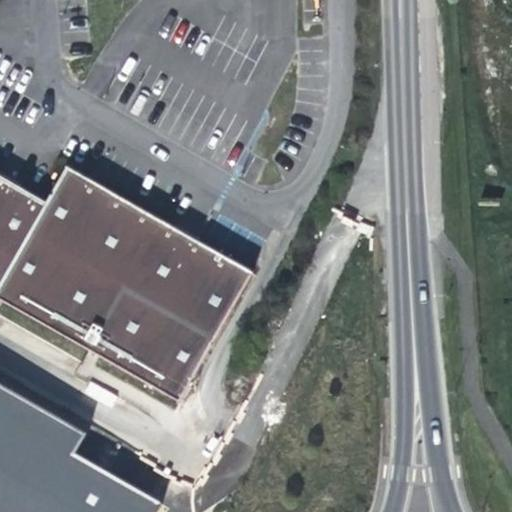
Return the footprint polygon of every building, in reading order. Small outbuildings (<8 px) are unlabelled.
[(0,170),(0,171),(0,176),(24,190),(27,186),(10,176),(0,170)] [(72,170),(51,206),(0,296),(0,299),(182,405),(257,277),(203,245),(177,231),(72,170)] [(0,296),(51,206),(24,190),(0,176),(0,296)] [(180,226),(177,231),(203,245),(206,241),(180,226)] [(0,384),(0,511),(154,511),(158,504),(74,455),(89,435),(0,384)]
